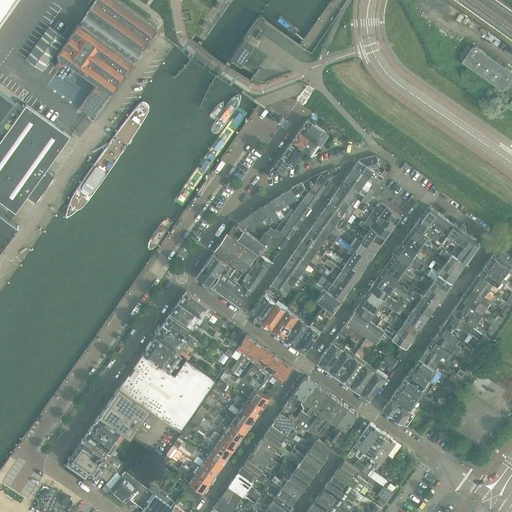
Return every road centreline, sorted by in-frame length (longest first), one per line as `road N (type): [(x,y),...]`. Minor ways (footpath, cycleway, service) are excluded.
road 1 (residential): [(367,411),(491,240),(427,196),(302,363)]
road 2 (residential): [(45,467),(26,453),(32,443),(257,120)]
road 3 (unclassified): [(0,269),(164,37)]
road 4 (residential): [(45,467),(180,275)]
road 5 (secondary): [(371,0),(370,45),(397,86),(511,160)]
road 6 (residential): [(200,511),(302,363)]
road 7 (residential): [(227,209),(376,148)]
road 8 (residential): [(180,275),(302,363)]
road 9 (residential): [(297,511),(367,411)]
